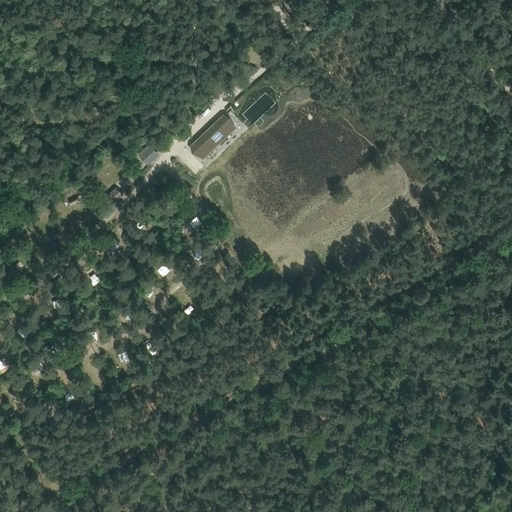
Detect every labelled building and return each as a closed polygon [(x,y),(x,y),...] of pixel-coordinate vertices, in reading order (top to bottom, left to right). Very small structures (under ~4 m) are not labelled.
[(224,113),(190,145),(192,152),(203,158),(236,127),(230,116),(224,113)] [(138,154),(148,165),(160,154),(150,142),(138,154)] [(112,156),(103,157),(104,170),(114,169),(112,156)] [(93,182),(84,191),(96,203),(105,195),(93,182)] [(106,195),(113,203),(124,194),(116,186),(106,195)] [(142,229),(152,225),(149,217),(139,221),(142,229)] [(193,288),(187,294),(194,301),(199,294),(193,288)] [(51,306),(56,301),(53,297),(47,302),(51,306)] [(163,330),(151,336),(156,345),(168,339),(163,330)] [(126,362),(134,359),(130,351),(123,354),(126,362)] [(99,374),(107,374),(106,364),(98,365),(99,374)] [(80,381),(72,383),(74,391),(81,389),(80,381)]
